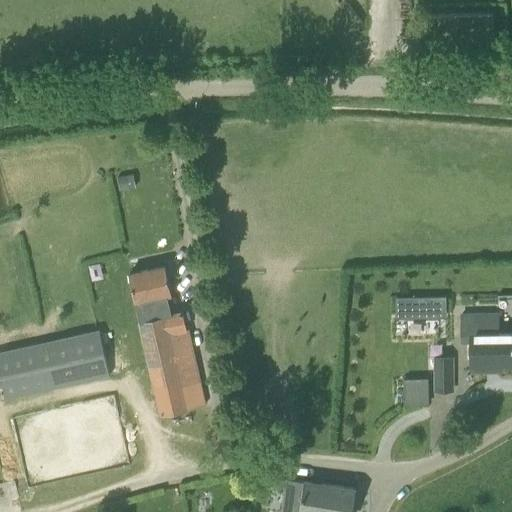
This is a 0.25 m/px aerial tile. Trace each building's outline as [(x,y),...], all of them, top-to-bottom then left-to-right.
[(431,42),(494,41),(493,12),(430,14),(431,42)] [(133,175),(117,177),(119,189),(135,186),(133,175)] [(140,321),(171,313),(166,294),(171,293),(166,265),(129,273),(140,321)] [(431,296),(431,318),(445,318),(445,296),(431,296)] [(205,406),(183,311),(171,313),(140,321),(152,369),(162,416),(205,406)] [(511,332),(500,333),(498,313),(461,313),(462,342),(472,342),(472,370),(486,369),(486,365),(511,364),(511,332)] [(109,375),(98,330),(0,352),(0,375),(6,400),(109,375)] [(436,390),(452,390),(452,358),(436,358),(436,390)] [(351,511),(355,488),(289,479),(284,511),(288,511),(351,511)]
